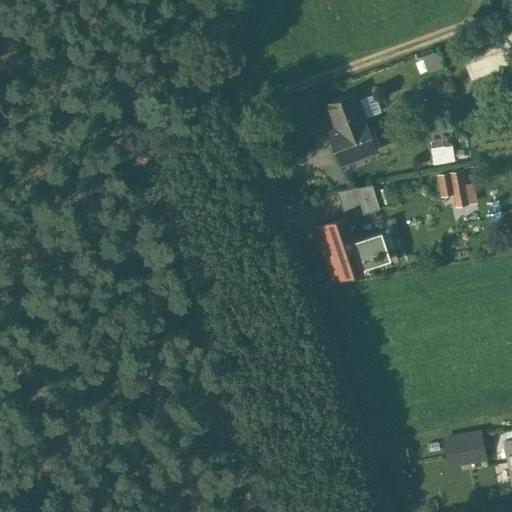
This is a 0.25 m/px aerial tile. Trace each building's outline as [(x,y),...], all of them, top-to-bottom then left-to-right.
[(511,27),(460,47),(472,78),(511,63),(511,27)] [(426,55),(430,65),(446,59),(442,49),(426,55)] [(354,93),(327,103),(336,128),(329,131),(341,163),(342,162),(342,161),(374,149),(374,150),(376,150),(364,118),(363,118),(363,117),(357,101),(354,93)] [(373,95),(357,101),(363,117),(379,111),(373,95)] [(302,152),(286,110),(269,116),(285,158),(302,152)] [(451,146),(431,149),(433,163),(453,160),(451,146)] [(468,167),(441,171),(445,197),(472,193),(468,167)] [(371,184),(336,191),(341,206),(362,200),(366,212),(379,208),(371,184)] [(374,233),(353,240),(346,219),(347,219),(347,217),(317,227),(333,277),(372,264),(371,262),(381,259),(381,260),(391,256),(389,252),(387,252),(386,251),(380,253),(374,233)] [(481,429),(443,437),(449,467),(487,460),(481,429)]
